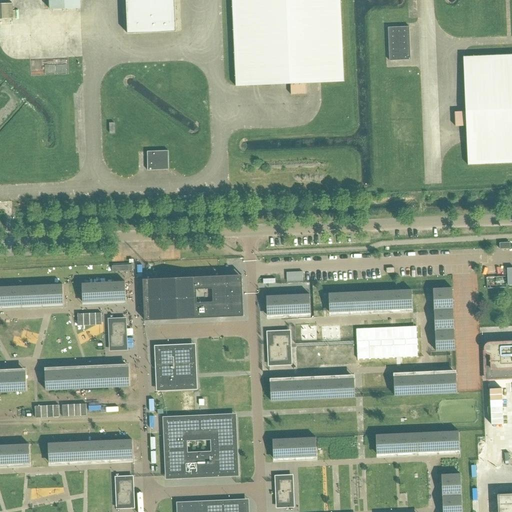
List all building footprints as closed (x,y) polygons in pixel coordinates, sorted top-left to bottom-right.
[(80,0),(49,0),(50,10),(81,9),(80,0)] [(125,0),(127,34),(176,32),(175,0),(125,0)] [(340,0),(231,0),(235,86),(291,83),(291,95),(305,94),(305,83),(344,81),(340,0)] [(0,18),(15,17),(15,2),(0,3),(0,18)] [(409,27),(388,28),(389,61),(411,60),(409,27)] [(511,55),(464,57),(466,112),(455,112),(456,126),(467,126),(468,165),(511,163),(511,55)] [(168,151),(147,152),(148,170),(168,170),(168,151)] [(304,281),(304,271),(288,272),(288,281),(304,281)] [(242,279),(227,280),(227,276),(147,280),(148,295),(144,295),(145,321),(168,320),(168,317),(217,314),(217,318),(229,318),(229,314),(240,313),(239,295),(243,295),(242,279)] [(126,301),(125,282),(82,284),(83,303),(88,303),(88,304),(94,303),(94,302),(108,302),(108,303),(115,302),(115,301),(126,301)] [(64,304),(63,285),(1,287),(0,287),(0,306),(2,306),(6,306),(6,307),(13,307),(13,306),(27,305),(27,306),(33,306),(33,305),(47,304),(47,305),(54,305),(54,304),(64,304)] [(455,350),(452,288),(433,289),(433,299),(432,299),(433,306),(434,306),(434,319),(433,319),(434,326),(435,326),(435,340),(434,340),(435,346),(436,346),(436,351),(455,350)] [(412,309),(411,290),(390,291),(329,294),(329,313),(339,312),(339,313),(346,313),(346,312),(360,311),(360,312),(367,312),(366,311),(380,310),(380,311),(387,311),(387,310),(391,310),(401,310),(401,311),(407,310),(407,309),(412,309)] [(310,314),(309,295),(266,296),(267,315),(278,315),(278,316),(285,316),(285,315),(299,314),(299,315),(305,315),(305,314),(310,314)] [(125,347),(124,335),(127,335),(126,326),(119,327),(119,322),(112,322),(113,335),(110,335),(111,343),(118,343),(118,348),(125,347)] [(416,326),(356,329),(358,360),(418,357),(416,326)] [(288,362),(288,345),(290,345),(290,339),(283,339),(283,334),(272,335),(272,344),(268,345),(269,363),(276,362),(276,358),(283,357),(283,362),(288,362)] [(511,511),(511,341),(488,343),(485,345),(484,348),(485,351),(485,352),(485,353),(486,353),(487,355),(489,355),(490,355),(491,370),(511,369),(511,493),(497,494),(497,511),(511,511)] [(194,386),(192,345),(158,347),(160,388),(194,386)] [(130,387),(129,368),(118,369),(117,368),(111,368),(111,369),(106,369),(97,370),(97,369),(90,369),(90,370),(77,371),(77,370),(70,370),(70,371),(56,372),(56,371),(50,371),(50,372),(45,372),(46,391),(107,388),(130,387)] [(27,392),(26,373),(16,373),(16,372),(10,372),(10,373),(5,374),(0,373),(0,392),(6,393),(27,392)] [(218,404),(250,403),(249,384),(242,384),(241,372),(223,373),(224,391),(217,391),(218,404)] [(457,393),(456,374),(451,374),(451,373),(444,374),(444,375),(431,375),(431,374),(424,374),(424,375),(410,376),(410,375),(403,375),(404,376),(394,377),(394,396),(457,393)] [(355,397),(354,379),(349,379),(349,378),(342,378),(342,379),(329,380),(329,379),(322,379),(322,380),(308,381),(308,380),(302,380),(302,381),(292,381),(288,382),(288,381),(281,381),(281,382),(270,382),(271,401),(293,400),(355,398),(355,397)] [(235,473),(233,418),(167,421),(169,476),(235,473)] [(459,450),(458,431),(437,432),(376,435),(377,454),(387,454),(387,455),(393,454),(393,453),(407,453),(407,454),(414,453),(414,452),(427,452),(427,453),(434,453),(434,452),(438,451),(448,451),(448,452),(454,452),(454,451),(459,450)] [(317,457),(316,438),(273,440),(273,459),(285,458),(285,459),(291,459),(291,458),(305,457),(305,458),(312,458),(312,457),(317,457)] [(133,459),(132,440),(110,441),(48,444),(49,463),(54,463),(54,464),(61,464),(61,462),(74,462),(74,463),(81,463),(81,462),(95,461),(95,462),(101,462),(101,461),(111,460),(115,460),(115,461),(122,461),(122,460),(133,459)] [(30,464),(29,445),(8,446),(0,445),(0,465),(9,465),(13,464),(13,465),(20,465),(20,464),(30,464)] [(461,511),(460,474),(441,475),(441,480),(440,480),(441,487),(442,486),(442,500),(441,500),(442,507),(443,507),(442,511),(461,511)] [(291,504),(290,492),(293,492),(292,483),(285,483),(285,479),(278,479),(279,491),(276,491),(277,500),(284,500),(284,505),(291,504)] [(132,505),(131,493),(134,493),(133,484),(126,485),(126,480),(119,480),(120,492),(117,493),(118,501),(125,501),(125,506),(132,505)] [(245,511),(245,500),(180,503),(180,511),(245,511)]
